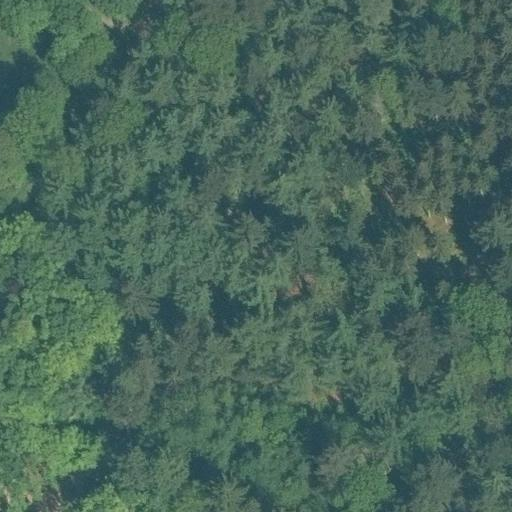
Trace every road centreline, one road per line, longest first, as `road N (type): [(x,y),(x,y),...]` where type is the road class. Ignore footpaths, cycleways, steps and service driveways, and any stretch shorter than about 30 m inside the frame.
road 1 (track): [(71,141),(158,182),(314,291),(444,365)]
road 2 (track): [(0,340),(67,393),(96,374),(116,343),(112,318),(39,261)]
road 3 (track): [(444,365),(338,511)]
road 4 (track): [(174,0),(71,141)]
